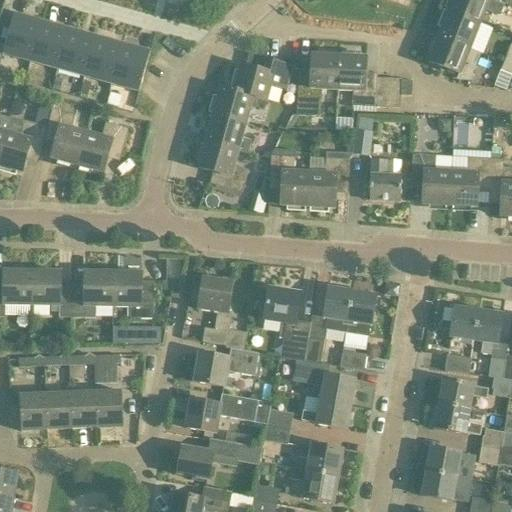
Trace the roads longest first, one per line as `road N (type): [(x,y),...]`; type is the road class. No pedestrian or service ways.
road 1 (residential): [(422,257),(147,227)]
road 2 (residential): [(147,227),(187,87),(268,0)]
road 3 (residential): [(378,511),(422,257)]
road 4 (unknown): [(48,22),(206,66)]
road 5 (residential): [(33,511),(43,462),(153,461)]
road 6 (unknown): [(247,19),(294,18),(393,35)]
road 7 (residential): [(147,227),(0,227)]
